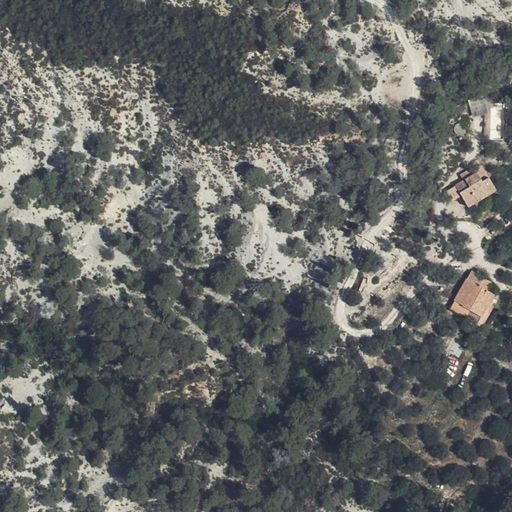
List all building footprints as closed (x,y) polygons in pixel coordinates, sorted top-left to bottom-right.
[(491,138),(500,138),(500,129),(491,129),(491,138)] [(475,170),(480,177),(488,172),(483,165),(475,170)] [(497,199),(492,189),(470,199),(482,221),(511,206),(505,195),(497,199)] [(486,290),(481,286),(457,321),(481,338),(503,308),(498,304),(496,308),(488,318),(476,309),(483,299),(481,298),(486,290)] [(497,297),(486,290),(481,298),(483,299),(476,309),(488,318),(496,308),(491,304),(497,297)] [(501,293),(497,297),(491,304),(496,308),(498,304),(504,296),(501,293)]
